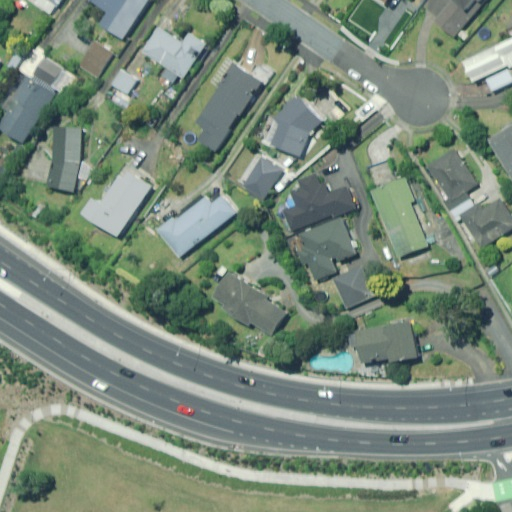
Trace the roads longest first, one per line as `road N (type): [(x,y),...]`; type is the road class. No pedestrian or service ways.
road 1 (trunk): [(0,258),(109,329),(258,390),(391,406),(511,397)]
road 2 (trunk): [(511,435),(373,443),(270,432),(155,392),(20,317)]
road 3 (residential): [(264,0),(419,97)]
